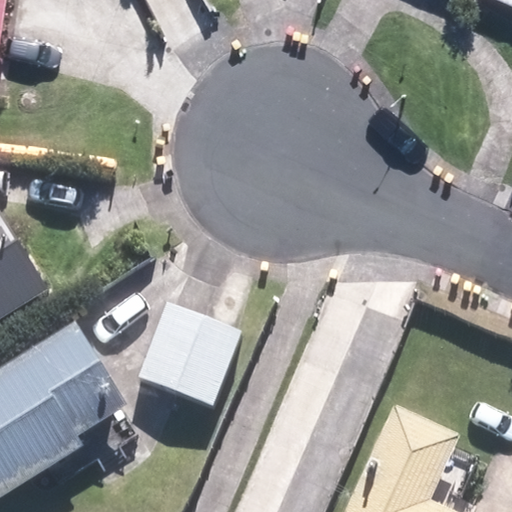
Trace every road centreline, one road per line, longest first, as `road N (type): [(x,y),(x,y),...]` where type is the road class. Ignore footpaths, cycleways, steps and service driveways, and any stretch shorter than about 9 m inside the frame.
road 1 (unknown): [(362,260),(249,511)]
road 2 (residential): [(275,148),(511,253)]
